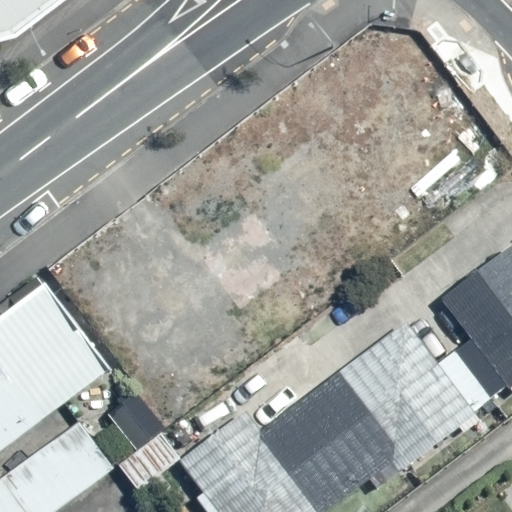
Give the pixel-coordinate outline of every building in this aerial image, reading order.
[(0,0),(0,44),(20,39),(71,0),(0,0)] [(372,35),(371,66),(433,69),(435,37),(372,35)] [(511,350),(511,264),(483,226),(410,280),(480,374),(511,350)] [(45,289),(0,322),(0,449),(106,370),(45,289)] [(301,511),(440,410),(368,313),(230,416),(210,389),(141,440),(194,511),(301,511)] [(0,511),(59,511),(115,472),(76,420),(0,475),(0,511)]
